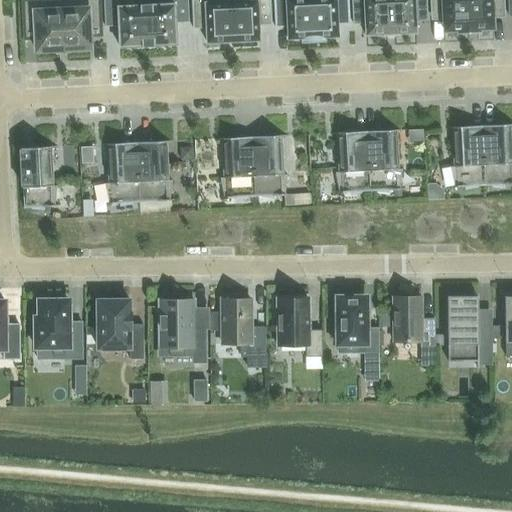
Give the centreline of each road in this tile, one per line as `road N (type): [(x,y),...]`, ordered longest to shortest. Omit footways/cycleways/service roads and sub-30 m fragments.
road 1 (residential): [(2,103),(511,78)]
road 2 (residential): [(5,270),(511,264)]
road 3 (residential): [(5,270),(2,103)]
